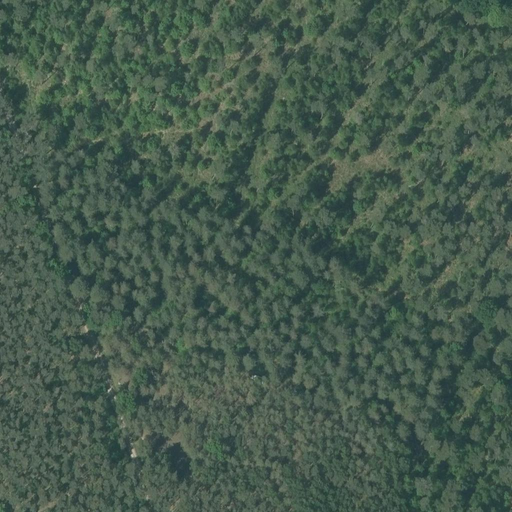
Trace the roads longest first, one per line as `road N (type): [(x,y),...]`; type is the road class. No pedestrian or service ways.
road 1 (track): [(511,334),(460,325),(328,255),(70,154)]
road 2 (track): [(0,94),(155,511)]
road 3 (track): [(410,449),(367,411),(236,340),(114,297),(77,301)]
road 4 (track): [(485,330),(391,481)]
